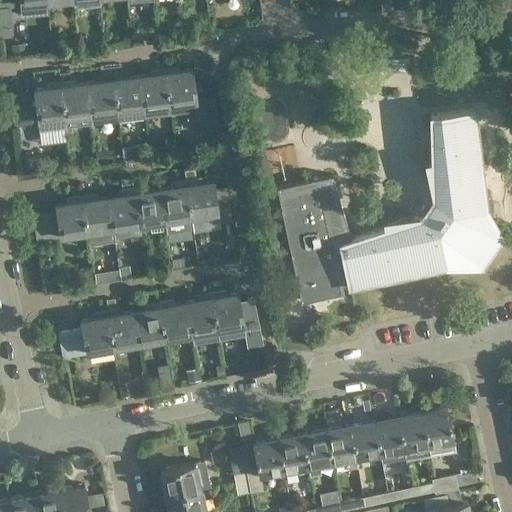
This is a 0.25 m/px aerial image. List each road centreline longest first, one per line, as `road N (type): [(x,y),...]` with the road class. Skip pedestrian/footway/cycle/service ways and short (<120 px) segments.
road 1 (residential): [(10,306),(255,264)]
road 2 (residential): [(0,195),(236,160)]
road 3 (residential): [(281,33),(511,18)]
road 4 (residential): [(0,70),(216,43)]
road 5 (residential): [(276,386),(477,344)]
road 6 (residential): [(507,511),(477,344)]
road 7 (residential): [(111,422),(276,386)]
road 8 (residential): [(40,437),(10,306)]
road 9 (residential): [(276,386),(255,264)]
